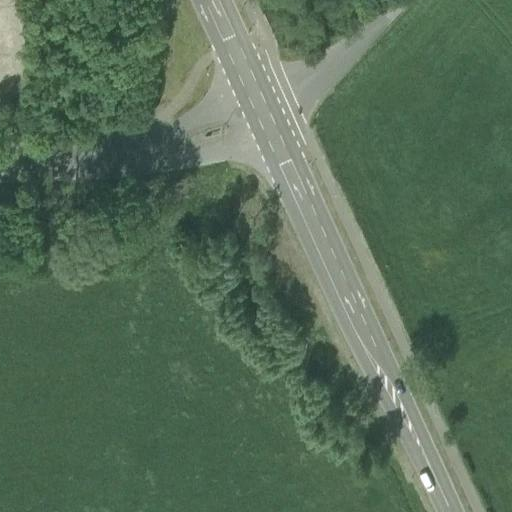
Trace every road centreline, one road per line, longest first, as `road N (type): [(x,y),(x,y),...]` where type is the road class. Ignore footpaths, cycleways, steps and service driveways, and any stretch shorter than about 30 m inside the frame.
road 1 (tertiary): [(446,511),(261,105)]
road 2 (unclassified): [(0,164),(116,158),(177,144),(261,105)]
road 3 (residential): [(261,105),(340,59),(398,0)]
